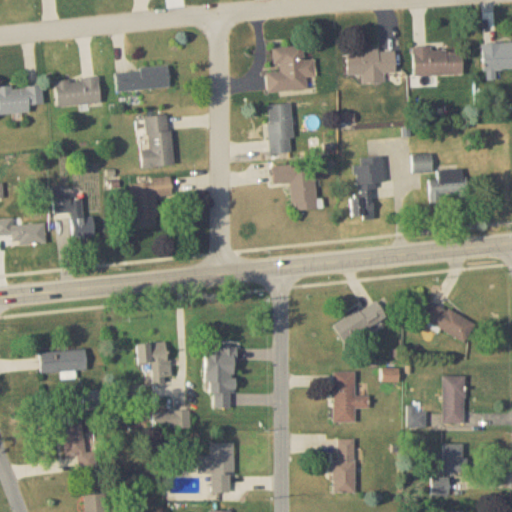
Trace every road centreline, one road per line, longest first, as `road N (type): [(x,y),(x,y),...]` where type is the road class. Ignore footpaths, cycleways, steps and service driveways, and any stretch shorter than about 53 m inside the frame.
road 1 (tertiary): [(0,295),(511,240)]
road 2 (residential): [(347,0),(0,34)]
road 3 (residential): [(219,14),(220,270)]
road 4 (residential): [(282,511),(282,267)]
